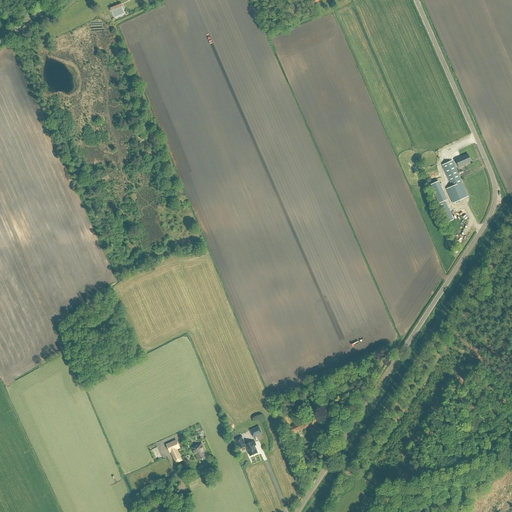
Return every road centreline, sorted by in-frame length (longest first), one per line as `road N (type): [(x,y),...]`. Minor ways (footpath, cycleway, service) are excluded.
road 1 (tertiary): [(297,511),(493,206),(490,171),(415,0)]
road 2 (track): [(343,472),(511,213)]
road 3 (track): [(388,491),(440,483),(511,451)]
